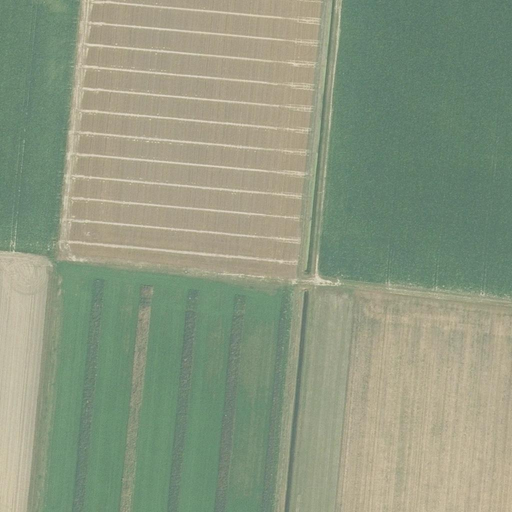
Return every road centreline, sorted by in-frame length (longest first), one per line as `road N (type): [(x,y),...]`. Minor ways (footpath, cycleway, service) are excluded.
road 1 (track): [(207,272),(511,305)]
road 2 (track): [(314,283),(339,0)]
